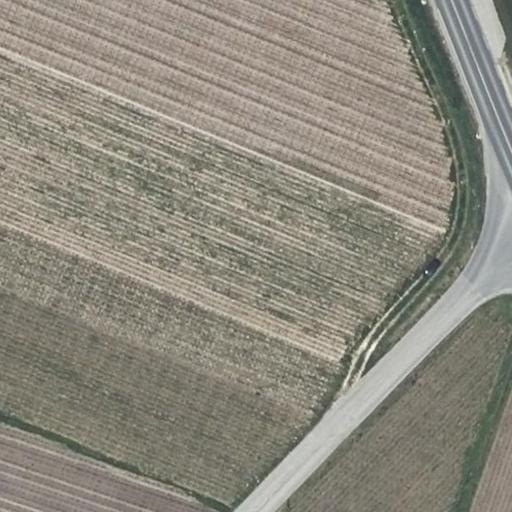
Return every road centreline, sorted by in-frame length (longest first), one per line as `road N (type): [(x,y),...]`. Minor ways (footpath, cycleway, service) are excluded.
road 1 (unclassified): [(254,511),(511,247)]
road 2 (secondary): [(451,0),(511,150)]
